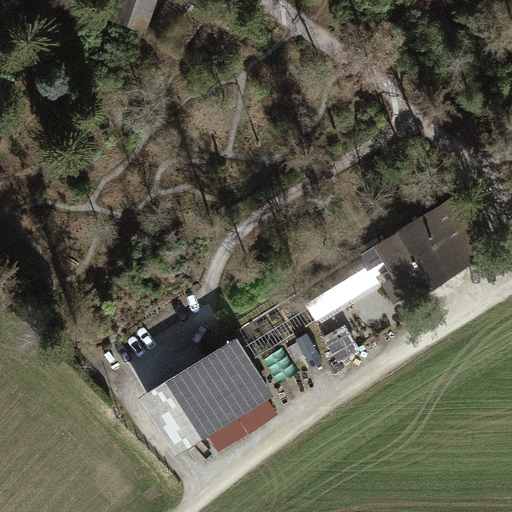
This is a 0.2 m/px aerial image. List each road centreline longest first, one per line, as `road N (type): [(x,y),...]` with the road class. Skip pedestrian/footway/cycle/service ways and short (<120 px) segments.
road 1 (track): [(188,511),(458,313),(511,285)]
road 2 (track): [(270,0),(476,162),(511,212)]
road 3 (track): [(416,111),(233,239),(207,292),(205,324)]
road 4 (track): [(209,495),(114,380),(205,324)]
road 5 (track): [(0,216),(34,243),(70,323),(114,380)]
